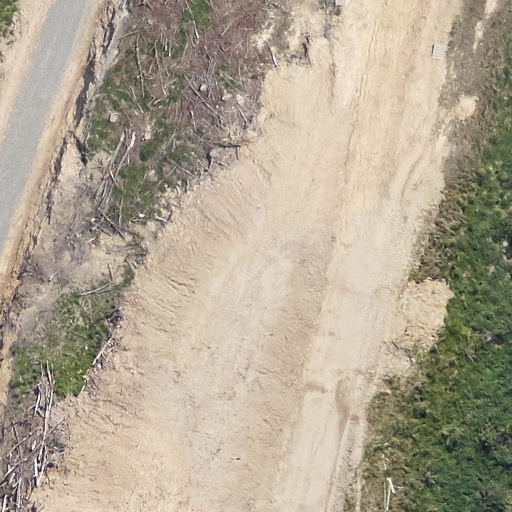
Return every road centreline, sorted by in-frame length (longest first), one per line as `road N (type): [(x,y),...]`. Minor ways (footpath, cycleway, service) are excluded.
road 1 (track): [(418,0),(313,511)]
road 2 (track): [(0,209),(75,0)]
